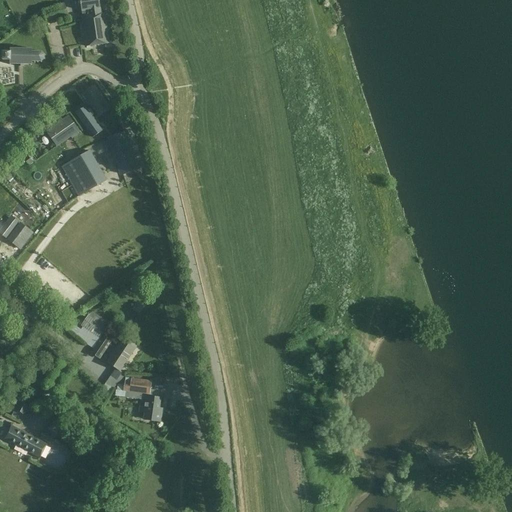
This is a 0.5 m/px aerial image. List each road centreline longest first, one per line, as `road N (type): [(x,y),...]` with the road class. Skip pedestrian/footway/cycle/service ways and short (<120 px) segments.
road 1 (unclassified): [(233,511),(215,362),(157,128),(140,91)]
road 2 (unclassified): [(0,138),(75,70),(140,91)]
